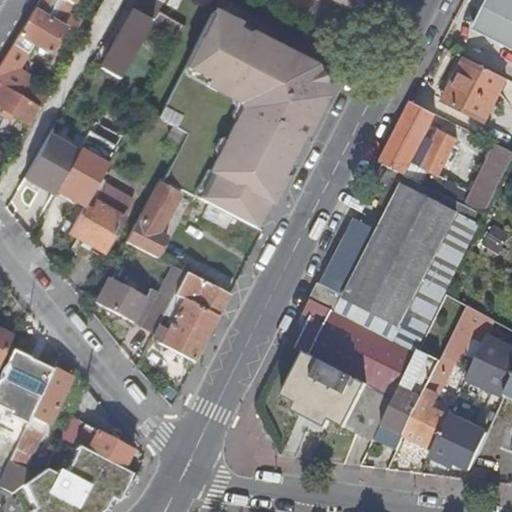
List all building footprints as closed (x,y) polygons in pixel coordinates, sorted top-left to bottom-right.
[(41,0),(34,12),(65,29),(75,34),(82,21),(68,13),(76,0),(41,0)] [(140,0),(140,1),(158,12),(163,3),(164,0),(140,0)] [(326,0),(346,10),(375,0),(326,0)] [(511,0),(489,0),(473,30),(511,50),(511,0)] [(104,68),(119,80),(152,22),(158,12),(140,1),(134,11),(137,12),(104,68)] [(39,108),(42,110),(49,97),(27,85),(32,77),(21,72),(34,46),(50,55),(65,29),(34,12),(0,67),(0,86),(20,97),(39,108)] [(152,22),(179,38),(186,27),(158,12),(152,22)] [(213,14),(158,119),(167,124),(186,134),(179,147),(161,180),(209,206),(231,218),(254,230),(268,204),(270,206),(302,143),(300,140),(305,138),(327,96),(318,67),(213,14)] [(485,122),(507,79),(459,55),(444,84),(438,97),(485,122)] [(29,126),(39,108),(20,97),(0,86),(0,109),(2,110),(12,116),(29,126)] [(406,174),(417,151),(428,130),(433,132),(435,128),(430,125),(436,114),(412,102),(382,163),(385,164),(406,174)] [(10,120),(12,116),(2,110),(0,113),(0,116),(4,119),(5,117),(10,120)] [(422,154),(422,153),(432,133),(433,132),(428,130),(417,151),(422,154)] [(421,166),(437,175),(438,176),(457,141),(439,131),(437,135),(426,155),(421,166)] [(49,139),(24,182),(53,197),(56,191),(74,159),(77,154),(49,139)] [(116,152),(91,139),(82,155),(106,168),(116,152)] [(511,151),(497,144),(467,205),(486,214),(511,161),(511,151)] [(417,151),(406,174),(431,187),(437,175),(421,166),(426,155),(422,153),(422,154),(417,151)] [(82,155),(78,152),(77,154),(74,159),(56,191),(85,207),(101,177),(106,168),(82,155)] [(376,181),(391,189),(399,192),(402,186),(458,213),(442,245),(465,256),(486,214),(467,205),(465,204),(446,195),(431,187),(406,174),(385,164),(376,181)] [(90,247),(104,254),(136,197),(101,177),(85,207),(68,235),(77,240),(74,245),(87,252),(90,247)] [(452,183),(446,195),(465,204),(470,193),(452,183)] [(168,239),(160,235),(157,233),(177,194),(159,185),(127,245),(157,260),(168,239)] [(399,192),(390,209),(380,231),(346,298),(403,326),(442,245),(458,213),(402,186),(399,192)] [(383,206),(390,209),(399,192),(391,189),(383,206)] [(181,197),(177,194),(157,233),(160,235),(181,197)] [(225,230),(231,218),(209,206),(202,218),(225,230)] [(346,298),(380,231),(355,218),(313,302),(395,341),(403,326),(346,298)] [(442,245),(403,326),(395,341),(418,352),(442,305),(465,256),(442,245)] [(101,260),(104,254),(90,247),(87,252),(101,260)] [(147,300),(108,279),(95,304),(153,336),(155,333),(157,328),(157,327),(163,316),(167,310),(185,274),(173,268),(161,296),(152,291),(147,300)] [(229,297),(185,274),(167,310),(177,315),(165,339),(155,333),(153,336),(151,341),(195,364),(229,297)] [(324,327),(310,356),(395,399),(418,352),(395,341),(313,302),(311,301),(303,316),(312,321),(324,327)] [(492,328),(464,315),(441,364),(405,436),(433,450),(448,418),(432,411),(455,363),(458,365),(469,342),(482,348),(492,328)] [(167,318),(163,316),(157,327),(157,328),(160,330),(167,318)] [(324,327),(312,321),(297,350),(305,354),(310,356),(324,327)] [(508,357),(511,358),(511,332),(495,321),(492,328),(482,348),(480,353),(486,356),(491,344),(510,353),(508,357)] [(0,360),(11,337),(0,331),(0,360)] [(441,364),(418,352),(395,399),(376,438),(381,440),(399,449),(403,440),(405,436),(441,364)] [(331,421),(373,442),(376,438),(395,399),(310,356),(305,354),(284,396),(298,404),(294,413),(327,430),(331,421)] [(62,366),(56,363),(30,418),(7,467),(12,470),(21,474),(52,409),(56,410),(64,393),(62,392),(69,376),(59,371),(62,366)] [(72,378),(69,376),(62,392),(64,393),(72,378)] [(476,416),(454,406),(448,418),(433,450),(463,464),(479,430),(473,427),(475,424),(475,418),(476,416)] [(132,452),(68,419),(57,443),(73,452),(79,448),(123,471),(132,452)] [(57,463),(73,452),(57,443),(43,472),(57,463)]
